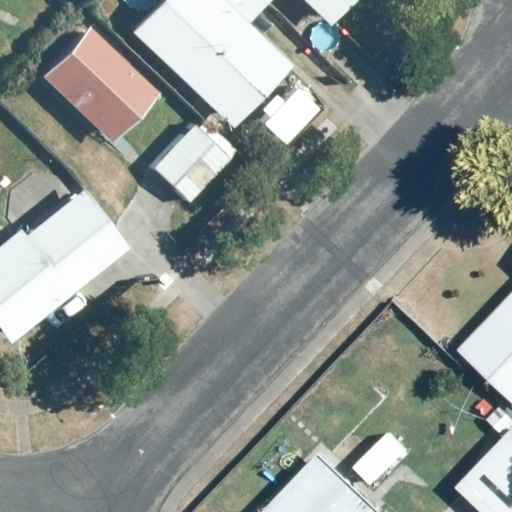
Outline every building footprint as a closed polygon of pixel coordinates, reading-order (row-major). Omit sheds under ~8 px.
[(121,0),(65,0),(47,18),(103,74),(150,29),(121,0)] [(269,0),(173,0),(229,56),(277,8),(269,0)] [(226,150),(190,117),(145,165),(181,198),(226,150)] [(68,122),(0,178),(0,266),(10,279),(122,187),(68,122)] [(511,215),(448,280),(511,342),(511,215)] [(511,379),(464,434),(511,474),(511,472),(511,379)] [(301,511),(431,511),(319,393),(261,457),(306,505),(301,511)]
